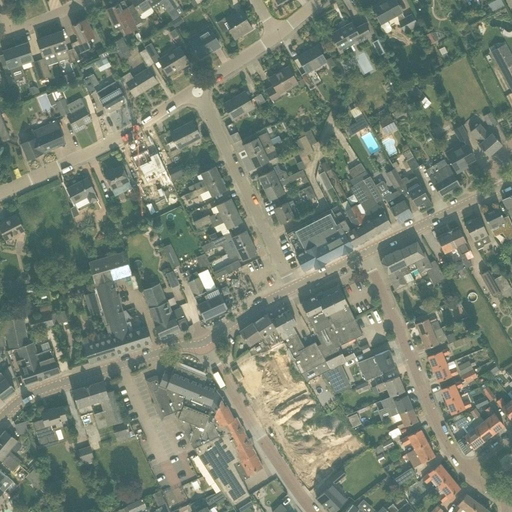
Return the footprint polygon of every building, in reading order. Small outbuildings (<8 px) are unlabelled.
[(150,6),(146,0),(130,0),(140,13),(150,6)] [(164,0),(163,2),(161,0),(146,0),(150,6),(153,11),(163,4),(173,20),(179,17),(167,0),(164,0)] [(185,13),(175,0),(167,0),(179,17),(185,13)] [(374,13),(375,15),(376,15),(381,24),(401,13),(394,0),(386,0),(383,2),(384,3),(373,9),(373,8),(372,8),(375,13),(374,13)] [(505,7),(501,0),(496,0),(488,4),(492,14),(505,7)] [(119,22),(122,29),(125,35),(137,30),(136,26),(133,21),(129,11),(123,13),(119,4),(106,9),(113,25),(119,22)] [(248,19),(243,11),(226,21),(230,29),(229,30),(234,40),(252,29),(246,19),(248,19)] [(411,15),(398,22),(404,33),(417,26),(411,15)] [(140,16),(133,21),(136,26),(143,21),(140,16)] [(176,19),(171,22),(175,27),(180,24),(176,19)] [(71,44),(73,49),(75,57),(91,49),(87,40),(94,37),(85,20),(72,26),(79,40),(71,44)] [(354,43),(355,44),(370,36),(364,24),(355,29),(352,23),(330,35),(340,52),(343,51),(342,49),(354,43)] [(210,30),(191,42),(195,49),(194,50),(200,59),(208,54),(207,53),(211,50),(212,51),(220,46),(210,30)] [(61,32),(49,36),(58,62),(69,59),(70,63),(77,61),(75,57),(73,49),(67,51),(66,49),(67,49),(61,32)] [(58,62),(49,36),(37,40),(42,57),(44,56),(44,59),(39,61),(45,78),(51,76),(47,66),(58,62)] [(115,52),(117,51),(123,48),(120,41),(114,45),(115,46),(113,47),(115,52)] [(379,42),(375,43),(380,54),(384,52),(379,42)] [(27,43),(15,47),(21,64),(33,60),(27,43)] [(297,58),(306,72),(319,65),(326,61),(317,46),(297,58)] [(21,64),(15,47),(3,52),(8,65),(3,66),(9,84),(16,82),(12,72),(16,71),(23,69),(21,64)] [(179,47),(178,48),(158,60),(167,76),(176,70),(175,69),(180,66),(181,69),(189,64),(179,47)] [(128,57),(123,48),(117,51),(122,60),(128,57)] [(154,63),(146,49),(139,53),(148,67),(154,63)] [(96,63),(101,72),(111,67),(106,58),(96,63)] [(433,65),(429,62),(427,60),(421,67),(428,72),(433,65)] [(38,81),(45,78),(39,61),(32,63),(38,81)] [(511,64),(501,71),(511,91),(511,64)] [(278,93),(291,86),(297,83),(288,68),(287,68),(287,69),(282,72),(282,71),(269,79),(274,87),(266,91),(273,103),(281,99),(278,93)] [(130,72),(118,79),(123,87),(128,84),(135,96),(157,83),(148,69),(133,78),(130,72)] [(65,83),(77,79),(74,72),(63,76),(65,83)] [(83,79),(89,94),(95,90),(88,77),(83,79)] [(119,89),(115,82),(105,87),(102,90),(96,93),(100,100),(107,112),(109,111),(110,113),(116,109),(115,108),(126,101),(119,89)] [(416,86),(410,93),(419,103),(426,97),(416,86)] [(67,116),(76,133),(83,129),(82,126),(92,121),(90,117),(91,117),(85,107),(81,99),(67,107),(59,87),(50,91),(61,116),(66,114),(67,116)] [(254,107),(245,92),(224,105),(232,119),(254,107)] [(261,94),(254,98),(258,105),(265,101),(261,94)] [(0,137),(9,134),(0,112),(0,137)] [(497,125),(491,113),(483,117),(490,129),(497,125)] [(265,117),(268,123),(274,120),(271,115),(265,117)] [(384,134),(396,129),(390,116),(378,121),(384,134)] [(42,153),(65,143),(56,121),(29,133),(32,140),(22,145),(28,160),(42,154),(42,153)] [(178,148),(200,137),(192,122),(185,126),(185,127),(181,129),(180,128),(170,133),(174,140),(178,148)] [(351,124),(346,127),(351,135),(356,132),(351,124)] [(488,157),(502,145),(491,133),(489,135),(479,124),(470,132),(480,143),(478,145),(488,157)] [(469,138),(461,125),(451,132),(458,145),(445,153),(457,173),(463,170),(461,167),(475,159),(464,140),(469,138)] [(304,134),(305,136),(310,146),(317,143),(310,130),(304,133),(304,134)] [(230,135),(234,142),(241,139),(237,131),(230,135)] [(249,156),(273,145),(267,132),(256,137),(254,133),(246,138),(241,140),(241,141),(242,140),(246,138),(248,143),(243,145),(249,156)] [(313,152),(310,146),(305,136),(299,139),(304,149),(307,155),(313,152)] [(280,161),(273,145),(249,156),(254,168),(266,162),(269,167),(280,161)] [(298,152),(304,165),(310,162),(307,155),(304,149),(298,152)] [(147,150),(131,157),(136,168),(139,166),(145,180),(158,174),(159,177),(165,188),(172,185),(166,170),(157,152),(150,156),(147,150)] [(411,171),(419,167),(409,150),(403,153),(407,160),(405,161),(411,171)] [(441,169),(437,172),(429,176),(434,183),(433,184),(441,198),(460,187),(447,166),(444,159),(438,163),(441,169)] [(112,169),(104,173),(112,189),(129,181),(120,162),(111,167),(112,169)] [(356,205),(351,207),(361,225),(364,223),(368,229),(367,230),(371,238),(391,226),(380,205),(378,206),(376,202),(383,199),(382,196),(370,176),(369,177),(361,163),(348,171),(353,179),(350,180),(354,186),(350,188),(360,204),(357,206),(356,205)] [(183,177),(179,167),(169,171),(174,182),(183,177)] [(194,185),(196,190),(220,178),(215,167),(201,173),(204,180),(194,185)] [(395,169),(387,173),(386,174),(394,189),(403,183),(401,180),(395,169)] [(258,177),(264,188),(288,177),(285,172),(275,177),(272,170),(258,177)] [(264,188),(270,200),(283,193),(280,187),(300,177),(303,184),(308,181),(303,170),(288,177),(264,188)] [(326,178),(323,172),(318,175),(321,180),(326,178)] [(405,177),(401,180),(403,183),(416,206),(423,202),(426,207),(431,204),(420,185),(416,177),(409,181),(407,178),(405,177)] [(226,190),(220,178),(196,190),(188,194),(190,199),(199,195),(209,190),(212,196),(226,190)] [(78,211),(99,201),(95,192),(87,179),(67,189),(78,211)] [(316,197),(310,186),(304,189),(309,200),(316,197)] [(388,192),(382,196),(383,199),(384,199),(390,209),(398,223),(412,214),(404,200),(404,201),(398,190),(392,194),(391,192),(388,192)] [(511,195),(502,200),(511,217),(511,218),(511,195)] [(197,229),(212,222),(236,210),(230,199),(216,206),(219,212),(210,217),(209,215),(194,222),(197,229)] [(286,203),(274,209),(281,223),(299,214),(292,201),(287,204),(286,203)] [(356,228),(354,229),(362,243),(371,238),(367,230),(368,229),(364,223),(361,225),(351,207),(345,211),(354,227),(355,226),(356,228)] [(352,249),(334,216),(331,209),(291,230),(297,241),(291,244),(297,255),(296,256),(304,271),(314,266),(315,268),(323,264),(322,263),(326,261),(327,262),(352,249)] [(503,219),(499,209),(492,212),(491,211),(487,213),(487,214),(484,216),(490,229),(490,228),(494,236),(495,236),(494,235),(502,231),(507,239),(511,236),(511,225),(508,216),(507,216),(508,217),(503,219)] [(241,222),(236,210),(212,222),(214,227),(217,232),(220,230),(223,236),(229,233),(227,228),(241,222)] [(340,212),(334,216),(352,249),(362,243),(354,229),(350,231),(343,217),(340,212)] [(1,223),(0,223),(0,228),(6,240),(24,231),(16,215),(6,221),(2,224),(1,223)] [(465,224),(473,242),(476,250),(482,247),(483,245),(480,238),(487,235),(479,217),(465,224)] [(469,250),(459,227),(436,237),(438,242),(433,244),(442,263),(451,259),(452,261),(454,262),(461,258),(463,263),(464,262),(467,268),(472,265),(469,260),(468,260),(464,252),(469,250)] [(251,242),(246,231),(232,237),(235,244),(224,249),(227,254),(251,242)] [(217,238),(215,233),(209,236),(212,241),(217,238)] [(217,238),(212,241),(202,246),(204,252),(215,247),(226,242),(223,236),(217,238)] [(410,273),(417,269),(420,274),(426,271),(434,285),(445,279),(434,260),(430,263),(424,251),(423,252),(418,241),(417,241),(415,241),(415,242),(407,246),(407,245),(399,249),(410,273)] [(240,254),(243,261),(257,254),(251,242),(227,254),(229,259),(240,254)] [(172,268),(179,265),(170,244),(163,247),(172,268)] [(403,276),(410,273),(399,249),(383,257),(381,263),(387,275),(395,290),(406,284),(403,276)] [(89,262),(94,282),(98,293),(107,323),(109,322),(113,336),(111,337),(117,355),(152,343),(147,326),(128,331),(112,280),(132,275),(125,252),(89,262)] [(469,259),(478,274),(488,268),(479,253),(469,259)] [(201,269),(210,265),(205,254),(196,258),(201,269)] [(225,267),(228,273),(241,267),(238,260),(225,267)] [(449,279),(456,275),(454,270),(446,273),(449,279)] [(480,276),(492,296),(501,291),(489,270),(488,271),(480,276)] [(236,273),(225,283),(230,289),(242,279),(236,273)] [(494,279),(505,299),(511,294),(511,290),(503,275),(494,279)] [(197,305),(204,319),(227,309),(217,287),(212,290),(214,297),(209,299),(199,276),(187,282),(198,304),(197,305)] [(183,315),(180,308),(171,312),(159,283),(142,290),(150,308),(155,324),(161,339),(180,331),(188,327),(183,315)] [(243,300),(250,296),(243,283),(236,286),(243,300)] [(339,291),(337,286),(301,304),(302,305),(322,344),(317,346),(330,369),(330,370),(341,364),(346,362),(342,353),(339,354),(338,351),(340,349),(339,346),(362,335),(356,322),(356,321),(355,319),(355,320),(340,290),(339,291)] [(117,355),(111,337),(107,323),(98,293),(93,294),(93,297),(87,298),(93,320),(102,318),(106,332),(104,333),(106,335),(100,337),(99,334),(83,340),(90,364),(117,355)] [(297,324),(289,310),(271,320),(284,343),(299,372),(300,372),(301,374),(302,374),(306,381),(319,375),(323,373),(330,369),(317,346),(316,342),(305,349),(293,326),(297,324)] [(54,326),(51,313),(41,315),(29,318),(32,330),(54,326)] [(271,320),(267,314),(254,324),(262,336),(265,340),(262,341),(265,346),(268,345),(270,350),(284,343),(271,320)] [(28,344),(23,316),(3,320),(9,350),(12,349),(16,348),(28,344)] [(415,323),(420,336),(433,331),(430,323),(437,321),(435,316),(415,323)] [(465,331),(472,327),(469,320),(462,323),(465,331)] [(240,332),(249,345),(260,338),(262,341),(265,340),(262,336),(254,324),(253,323),(240,332)] [(433,331),(420,336),(425,349),(444,341),(442,336),(436,339),(433,331)] [(21,359),(17,361),(16,361),(25,385),(45,378),(36,354),(37,354),(33,342),(28,344),(16,348),(21,359)] [(280,348),(256,361),(259,366),(258,366),(263,375),(264,375),(270,386),(269,387),(274,396),(275,396),(277,400),(281,398),(286,405),(284,407),(284,406),(277,410),(280,415),(276,418),(273,414),(273,413),(266,417),(269,422),(262,426),(269,435),(270,435),(279,448),(280,448),(285,444),(287,448),(282,451),(286,457),(285,457),(290,465),(294,462),(298,468),(306,462),(306,461),(316,454),(315,452),(290,416),(292,414),(303,407),(298,401),(296,398),(292,392),(301,387),(280,348)] [(433,369),(446,364),(443,356),(449,353),(447,348),(428,356),(433,369)] [(44,352),(37,354),(36,354),(45,378),(60,373),(55,357),(54,357),(52,349),(44,352)] [(394,365),(389,350),(375,356),(379,367),(370,370),(373,378),(382,374),(381,370),(394,365)] [(348,361),(355,357),(352,352),(345,356),(348,361)] [(462,376),(473,370),(472,367),(470,364),(469,361),(458,366),(462,376)] [(351,387),(341,364),(330,370),(330,369),(323,373),(334,394),(351,387)] [(433,369),(438,381),(457,374),(456,368),(449,371),(446,364),(433,369)] [(499,370),(495,367),(489,372),(492,376),(499,370)] [(174,369),(172,372),(172,374),(165,371),(162,379),(156,376),(145,380),(149,389),(159,414),(162,421),(175,416),(190,443),(200,437),(207,420),(212,422),(216,429),(234,419),(227,405),(224,406),(221,400),(222,399),(220,396),(222,395),(218,391),(217,392),(216,390),(204,385),(205,381),(193,376),(194,373),(181,368),(180,371),(174,369)] [(477,377),(473,370),(462,376),(466,383),(477,377)] [(0,397),(3,400),(15,391),(6,378),(5,378),(0,372),(0,397)] [(376,386),(379,392),(387,389),(390,397),(405,391),(398,376),(384,382),(376,386)] [(300,380),(312,402),(316,399),(304,378),(300,380)] [(100,401),(103,411),(94,414),(98,429),(108,426),(124,421),(114,390),(107,392),(103,381),(72,391),(80,416),(93,412),(91,404),(100,401)] [(441,389),(446,402),(459,396),(455,389),(462,386),(460,381),(441,389)] [(358,393),(369,388),(367,382),(356,387),(358,393)] [(487,386),(486,387),(482,390),(490,401),(496,398),(487,386)] [(306,395),(301,399),(306,406),(310,403),(306,395)] [(396,406),(399,413),(411,408),(406,395),(394,400),(394,401),(388,403),(390,408),(396,406)] [(462,404),(459,396),(446,402),(452,414),(471,406),(469,401),(462,404)] [(488,403),(485,397),(474,402),(476,408),(488,403)] [(511,420),(511,419),(511,400),(506,404),(501,398),(496,401),(511,420)] [(61,419),(66,417),(63,406),(55,409),(55,407),(48,409),(49,411),(47,412),(46,411),(41,413),(44,422),(45,426),(51,424),(52,429),(63,426),(61,419)] [(338,407),(335,409),(363,447),(361,449),(360,447),(350,454),(353,459),(368,448),(338,407)] [(490,417),(484,421),(494,434),(504,426),(489,407),(485,410),(490,417)] [(402,420),(396,423),(398,428),(404,426),(405,426),(417,421),(411,408),(399,413),(402,420)] [(475,419),(479,416),(480,415),(475,409),(470,412),(475,419)] [(461,427),(467,434),(464,437),(473,449),(484,441),(474,429),(467,420),(465,417),(454,423),(459,429),(461,427)] [(255,453),(251,445),(253,444),(250,438),(248,440),(244,431),(245,431),(243,427),(242,427),(237,418),(234,419),(216,429),(212,422),(207,420),(200,437),(204,444),(193,449),(221,491),(225,498),(226,497),(229,501),(233,506),(249,496),(249,495),(242,481),(250,477),(249,475),(262,467),(255,453)] [(25,421),(17,423),(19,434),(27,432),(25,421)] [(474,429),(484,441),(494,434),(484,421),(474,429)] [(116,438),(129,433),(126,423),(113,427),(116,438)] [(428,443),(421,429),(400,440),(403,446),(411,442),(414,449),(428,443)] [(0,436),(0,459),(1,461),(11,449),(16,453),(21,446),(17,442),(18,441),(5,430),(0,436)] [(381,445),(382,447),(384,451),(394,446),(391,440),(390,440),(381,445)] [(428,443),(414,449),(418,457),(411,461),(414,467),(435,456),(428,443)] [(90,447),(77,451),(81,465),(94,461),(90,447)] [(2,462),(13,472),(19,465),(9,455),(2,462)] [(29,473),(25,477),(38,489),(43,484),(36,457),(25,469),(29,473)] [(450,476),(439,464),(428,473),(428,474),(423,478),(427,483),(433,478),(439,485),(450,476)] [(406,481),(416,475),(412,469),(402,475),(406,481)] [(346,475),(341,470),(331,479),(335,484),(346,475)] [(444,492),(440,496),(438,497),(442,502),(448,498),(449,498),(460,489),(450,476),(439,485),(444,492)] [(324,503),(332,511),(333,511),(346,501),(331,485),(316,499),(322,505),(324,503)] [(180,504),(188,502),(182,487),(175,490),(180,504)] [(165,502),(160,491),(153,494),(158,506),(165,502)] [(198,511),(210,511),(218,507),(216,504),(225,499),(225,498),(221,491),(202,499),(207,507),(198,511)] [(460,511),(463,509),(466,511),(471,511),(479,503),(466,494),(457,505),(453,511),(460,511)] [(142,499),(127,506),(129,511),(137,511),(146,508),(142,499)] [(224,505),(227,510),(233,506),(229,501),(224,505)] [(490,511),(479,503),(471,511),(490,511)]
